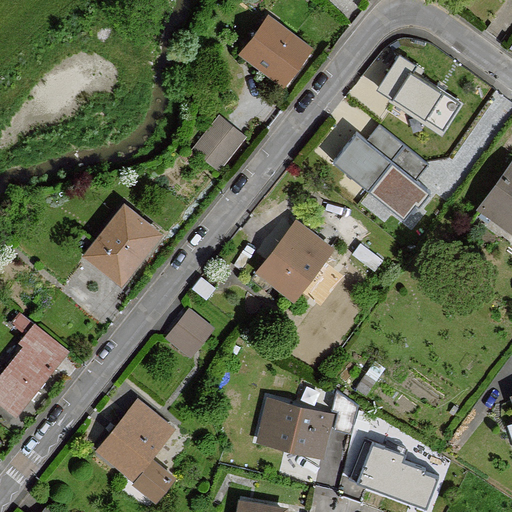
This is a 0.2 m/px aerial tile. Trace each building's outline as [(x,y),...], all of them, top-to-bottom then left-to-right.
[(269,18),(242,55),(283,86),(311,49),(269,18)] [(428,68),(403,52),(380,89),(398,101),(396,104),(446,135),(467,102),(423,74),(428,68)] [(221,116),(194,150),(216,167),(243,133),(221,116)] [(370,189),(406,217),(429,188),(410,173),(420,160),(404,147),(370,120),(360,133),(358,131),(335,160),(370,189)] [(181,156),(190,164),(197,157),(187,149),(181,156)] [(511,171),(510,170),(486,205),(511,223),(511,171)] [(162,234),(126,206),(88,255),(123,283),(162,234)] [(334,249),(298,222),(261,272),(297,298),(334,249)] [(217,289),(203,278),(194,289),(208,300),(217,289)] [(214,329),(190,310),(179,323),(168,337),(192,356),(214,329)] [(0,379),(0,401),(17,415),(62,358),(68,351),(21,314),(15,322),(29,334),(22,343),(27,346),(0,379)] [(341,414),(336,431),(351,435),(359,403),(337,389),(331,412),(341,414)] [(139,401),(101,452),(139,481),(136,484),(159,501),(176,479),(152,460),(176,429),(139,401)] [(331,420),(273,404),(263,443),(321,458),(331,420)] [(368,439),(352,479),(427,509),(439,478),(425,472),(427,468),(383,451),(385,446),(368,439)]
